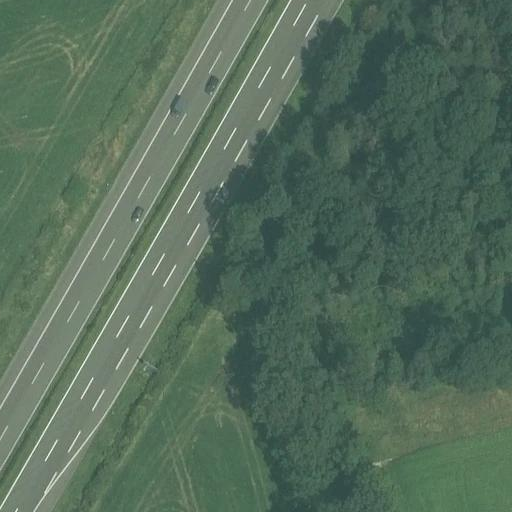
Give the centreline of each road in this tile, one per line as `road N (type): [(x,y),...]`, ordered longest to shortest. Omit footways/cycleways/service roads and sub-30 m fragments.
road 1 (motorway): [(20,511),(317,0)]
road 2 (motorway): [(242,0),(0,411)]
road 3 (track): [(339,511),(286,299),(296,283),(335,269)]
